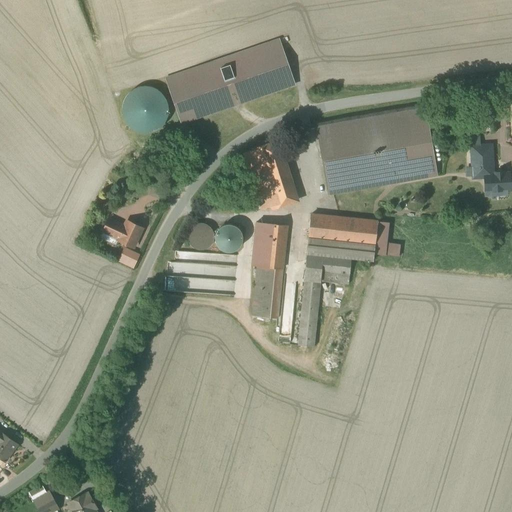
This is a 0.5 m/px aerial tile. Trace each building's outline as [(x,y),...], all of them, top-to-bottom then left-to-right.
[(280,38),(167,77),(184,126),(297,86),(280,38)] [(125,97),(122,104),(121,111),(123,119),(127,125),(132,130),(139,133),(146,134),(154,132),(161,128),(166,121),(169,114),(168,106),(165,98),(160,92),(153,88),(145,87),(137,88),(131,92),(125,97)] [(426,109),(316,128),(328,194),(437,175),(426,109)] [(278,142),(261,147),(275,190),(267,193),(272,209),(297,201),(278,142)] [(492,144),(469,145),(471,179),(483,179),(484,197),(508,196),(508,192),(511,192),(510,171),(494,172),(492,144)] [(377,222),(311,214),(308,238),(371,244),(370,250),(374,250),(377,225),(377,222)] [(111,217),(107,226),(115,229),(119,221),(111,217)] [(127,221),(126,224),(119,221),(115,229),(122,232),(119,239),(133,246),(142,228),(127,221)] [(287,225),(257,222),(252,266),(257,266),(269,268),(282,269),(287,225)] [(209,226),(207,225),(205,224),(202,223),(200,223),(198,223),(196,224),(193,225),(192,227),(190,228),(189,230),(188,233),(188,235),(187,237),(188,240),(189,242),(190,244),(191,246),(193,247),(195,248),(197,249),(199,250),(202,250),(204,250),(206,249),(208,248),(210,246),(212,245),(213,243),(214,240),(214,238),(214,236),(214,233),(213,231),(212,229),(211,227),(209,226)] [(415,226),(396,224),(395,227),(377,225),(374,250),(393,252),(394,248),(399,249),(399,253),(406,254),(406,250),(413,250),(415,226)] [(231,225),(228,225),(226,225),(224,226),(222,227),(220,228),(218,230),(217,232),(216,234),(215,237),(215,239),(216,241),(216,243),(217,246),(219,247),(220,249),(222,250),(225,251),(227,252),(229,252),(232,252),(234,251),(236,250),(238,248),(239,247),(241,245),(242,243),(242,240),(242,238),(242,236),(241,233),(240,231),(239,229),(237,228),(235,227),(233,226),(231,225)] [(371,244),(308,238),(307,253),(351,258),(373,261),(374,250),(370,250),(371,244)] [(135,269),(142,256),(126,248),(120,262),(135,269)] [(480,250),(462,248),(461,258),(479,260),(480,250)] [(351,258),(307,253),(304,280),(298,345),(314,347),(320,281),(349,284),(351,258)] [(232,294),(234,267),(193,264),(194,255),(176,254),(176,264),(168,263),(166,289),(232,294)] [(269,268),(257,266),(252,316),(264,317),(269,268)] [(269,268),(264,317),(278,319),(282,269),(269,268)] [(18,444),(2,432),(1,433),(0,431),(0,457),(5,461),(18,444)] [(42,485),(29,492),(34,500),(47,493),(42,485)] [(52,511),(59,509),(49,491),(47,493),(34,500),(40,511),(52,511)] [(97,508),(88,493),(86,494),(85,493),(68,503),(70,506),(70,507),(72,511),(95,511),(94,509),(97,508)]
